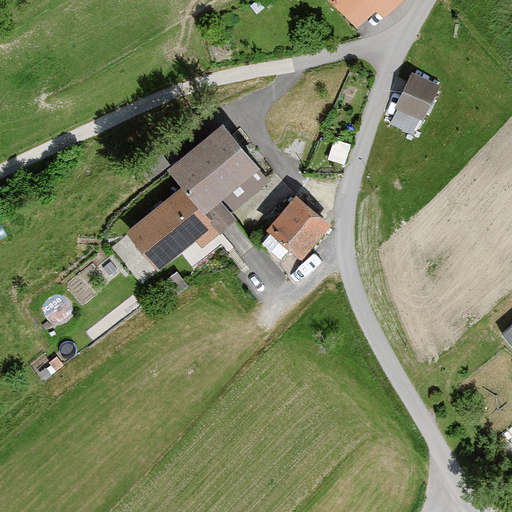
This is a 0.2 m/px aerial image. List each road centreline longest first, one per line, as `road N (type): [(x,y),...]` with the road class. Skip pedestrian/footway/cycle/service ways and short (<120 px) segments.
road 1 (residential): [(402,39),(353,174),(347,261),(375,334),(458,483)]
road 2 (residential): [(0,171),(192,86),(402,39)]
